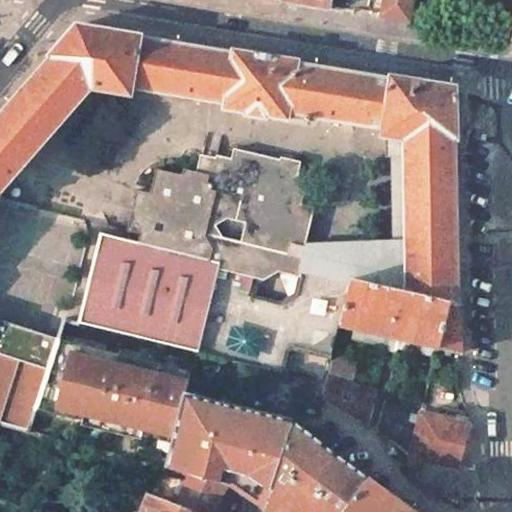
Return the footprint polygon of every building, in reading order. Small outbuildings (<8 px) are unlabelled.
[(279,0),(280,0),(290,2),(330,8),(331,0),(279,0)] [(331,0),(330,8),(354,12),(368,6),(369,0),(331,0)] [(412,0),(380,0),(378,16),(410,22),(412,0)] [(418,0),(415,23),(429,25),(434,0),(418,0)] [(51,57),(0,115),(0,192),(89,89),(130,96),(132,88),(224,103),(223,109),(287,119),(288,113),(381,129),(380,137),(389,139),(387,157),(404,159),(405,240),(406,284),(404,292),(448,302),(456,304),(453,140),(455,140),(454,88),(390,77),(389,79),(374,77),(297,64),(297,62),(266,56),(233,51),(232,54),(152,40),(140,38),(140,36),(76,25),(49,56),(51,57)] [(200,157),(194,182),(205,185),(204,191),(208,192),(207,197),(211,198),(201,242),(209,253),(207,261),(218,264),(217,270),(259,280),(262,280),(278,273),(299,278),(301,269),(299,269),(305,243),(313,209),(301,207),(306,179),(297,178),(300,165),(280,160),(279,163),(235,152),(232,162),(217,158),(217,162),(200,157)] [(138,244),(207,261),(209,253),(201,242),(211,198),(207,197),(208,192),(204,191),(205,185),(194,182),(193,187),(191,189),(187,191),(182,190),(179,187),(177,183),(178,179),(156,172),(150,195),(136,192),(126,232),(140,236),(138,244)] [(197,352),(217,270),(218,264),(207,261),(138,244),(100,235),(78,323),(197,352)] [(405,240),(305,243),(299,269),(301,269),(353,281),(404,292),(406,284),(405,240)] [(217,270),(197,352),(285,373),(293,340),(334,349),(340,326),(353,281),(301,269),(299,278),(294,295),(280,303),(255,297),(259,280),(217,270)] [(353,281),(340,326),(395,339),(399,340),(437,348),(448,302),(404,292),(353,281)] [(456,304),(448,302),(437,348),(459,353),(459,327),(458,305),(456,304)] [(0,424),(29,432),(41,394),(59,339),(0,325),(0,424)] [(191,371),(59,339),(41,394),(59,399),(57,404),(84,410),(81,420),(127,431),(141,435),(144,420),(176,427),(185,396),(191,371)] [(324,395),(368,426),(376,390),(327,378),(324,395)] [(293,422),(185,396),(176,427),(165,469),(188,475),(227,485),(239,493),(263,509),(293,422)] [(420,412),(410,457),(458,467),(469,425),(420,412)] [(342,511),(368,478),(293,422),(263,509),(266,511),(342,511)] [(424,488),(462,500),(462,478),(462,468),(458,467),(410,457),(409,478),(417,482),(424,488)] [(176,505),(192,511),(210,511),(217,502),(227,485),(188,475),(176,505)] [(412,511),(368,478),(342,511),(412,511)] [(142,511),(192,511),(176,505),(149,494),(142,511)]
